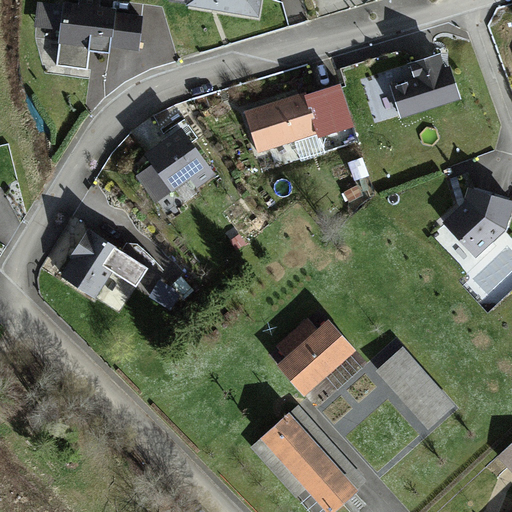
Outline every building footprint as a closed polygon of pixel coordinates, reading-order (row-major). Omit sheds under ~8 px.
[(220,11),(257,17),(259,0),(189,0),(189,6),(220,11)] [(111,46),(138,50),(142,21),(114,17),(114,13),(98,11),(99,3),(80,1),(79,9),(64,7),(59,43),(89,47),(88,53),(99,54),(109,56),(111,46)] [(443,73),(438,57),(411,65),(416,82),(392,90),(400,116),(459,98),(453,78),(445,80),(443,73)] [(447,72),(443,73),(445,80),(453,78),(450,71),(447,72)] [(339,85),(306,96),(319,134),(320,138),(353,127),(339,85)] [(319,134),(306,96),(306,93),(273,104),(245,113),(258,154),(319,134)] [(353,127),(320,138),(325,153),(358,143),(353,127)] [(214,175),(182,131),(163,145),(146,157),(172,192),(190,179),(197,188),(214,175)] [(466,205),(445,225),(474,257),(504,230),(511,203),(493,197),(471,190),(466,205)] [(62,277),(91,298),(121,254),(91,233),(90,235),(87,233),(75,251),(78,253),(72,262),(62,277)] [(285,355),(317,377),(332,363),(351,345),(326,318),(315,328),(305,317),(275,344),(285,355)] [(275,364),(301,392),(317,377),(285,355),(275,364)] [(295,402),(286,410),(353,486),(363,477),(295,402)] [(353,486),(286,410),(261,432),(329,508),(353,486)] [(511,439),(497,453),(511,468),(511,439)]
